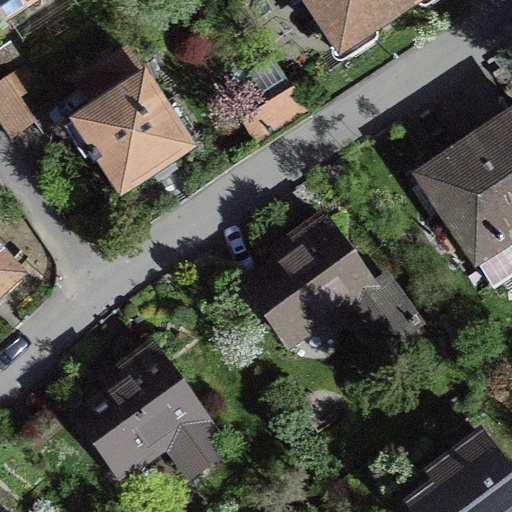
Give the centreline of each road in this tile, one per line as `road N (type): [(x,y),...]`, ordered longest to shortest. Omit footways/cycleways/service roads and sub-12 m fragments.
road 1 (residential): [(511,15),(103,285)]
road 2 (residential): [(0,142),(103,285)]
road 3 (residential): [(103,285),(0,379)]
